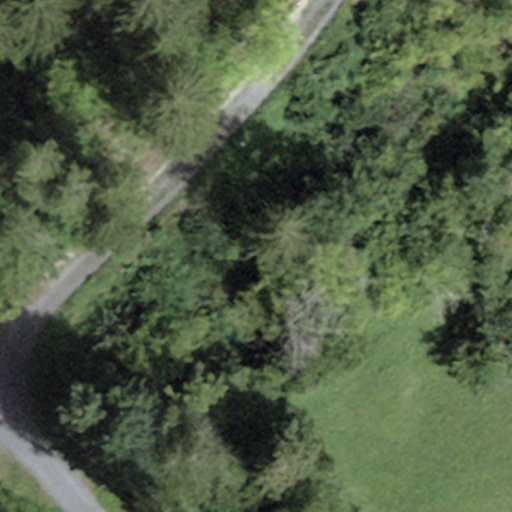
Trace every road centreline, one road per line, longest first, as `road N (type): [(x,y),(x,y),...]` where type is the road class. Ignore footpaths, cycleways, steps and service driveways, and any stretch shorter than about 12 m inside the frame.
road 1 (track): [(0,394),(283,75),(331,0)]
road 2 (track): [(88,511),(0,395)]
